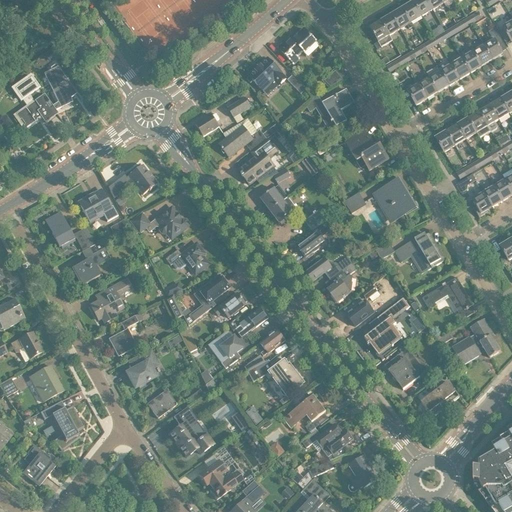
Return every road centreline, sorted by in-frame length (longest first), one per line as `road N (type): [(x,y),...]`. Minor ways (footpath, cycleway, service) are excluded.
road 1 (tertiary): [(419,464),(161,126)]
road 2 (residential): [(123,432),(5,210)]
road 3 (secondary): [(164,101),(284,0)]
road 4 (secondary): [(5,210),(134,124)]
road 5 (residential): [(395,133),(511,64)]
road 6 (residential): [(395,133),(326,19)]
road 7 (residential): [(459,242),(395,133)]
road 8 (tertiary): [(136,97),(62,0)]
